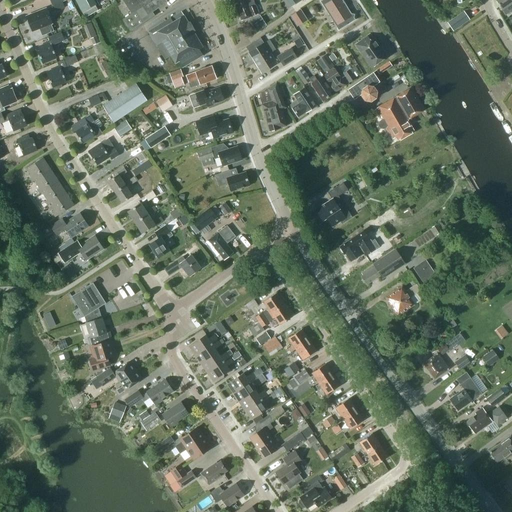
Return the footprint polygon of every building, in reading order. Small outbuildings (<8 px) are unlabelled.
[(93,0),(75,0),(82,12),(96,4),(93,0)] [(121,0),(131,14),(123,20),(131,32),(155,16),(152,12),(166,3),(163,0),(121,0)] [(232,0),(237,9),(241,21),(258,14),(253,2),(255,0),(232,0)] [(339,31),(355,20),(342,0),(323,0),(320,2),(339,31)] [(511,0),(495,0),(506,14),(511,9),(511,0)] [(309,10),(311,14),(316,14),(318,10),(316,6),(311,6),(309,10)] [(40,10),(26,15),(29,24),(32,31),(39,29),(42,36),(54,31),(51,24),(52,23),(46,7),(40,10)] [(307,19),(300,9),(290,16),(297,26),(307,19)] [(463,11),(447,23),(453,31),(469,19),(463,11)] [(171,19),(148,32),(156,46),(164,59),(170,55),(175,64),(179,62),(182,68),(203,55),(199,49),(202,47),(193,32),(195,31),(190,22),(188,23),(184,16),(181,12),(171,19)] [(94,23),(88,26),(93,38),(99,35),(94,23)] [(51,46),(64,41),(61,33),(48,38),(50,43),(38,48),(40,52),(38,53),(42,64),(56,58),(51,46)] [(373,67),(386,58),(378,47),(380,46),(375,39),(369,43),(365,38),(355,45),(359,51),(360,50),(373,67)] [(249,54),(256,64),(271,54),(270,53),(275,49),(269,40),(264,43),(264,44),(249,54)] [(273,58),(271,54),(256,64),(262,74),(277,64),(276,63),(280,60),(284,66),(297,58),(291,48),(273,58)] [(334,69),(334,70),(332,67),(333,66),(325,54),(317,60),(325,72),(326,72),(328,74),(324,77),(335,93),(346,86),(334,69)] [(64,60),(67,66),(78,61),(75,55),(64,60)] [(99,64),(103,71),(110,67),(106,60),(99,64)] [(392,66),(389,61),(376,70),(379,74),(392,66)] [(62,86),(61,84),(66,82),(60,67),(46,73),(52,88),(53,87),(54,90),(56,90),(61,88),(62,86)] [(200,85),(216,79),(211,67),(195,73),(186,77),(189,84),(190,88),(200,84),(200,85)] [(323,76),(317,80),(314,75),(309,78),(302,67),(296,71),(305,84),(310,81),(312,84),(311,84),(323,101),(331,96),(329,93),(333,91),(323,76)] [(172,80),(183,76),(180,69),(169,73),(172,80)] [(343,73),(349,83),(356,78),(349,69),(343,73)] [(380,82),(374,73),(372,74),(348,90),(354,99),(361,95),(360,96),(364,101),(371,102),(376,98),(377,92),(373,87),(372,87),(380,82)] [(163,78),(165,85),(172,83),(169,75),(163,78)] [(272,101),(261,104),(269,132),(280,129),(280,128),(286,126),(281,110),(286,107),(276,82),(267,88),(272,101)] [(102,105),(114,122),(147,100),(136,83),(102,105)] [(3,107),(17,101),(12,90),(10,91),(8,87),(0,90),(0,112),(5,111),(3,107)] [(213,104),(223,100),(223,99),(224,98),(223,93),(221,93),(219,88),(204,94),(203,92),(196,94),(200,105),(207,103),(208,107),(213,105),(213,104)] [(306,113),(317,106),(304,88),(294,95),(297,101),(290,106),(298,118),(305,113),(306,113)] [(375,110),(381,121),(379,122),(378,125),(379,127),(381,129),(383,130),(386,128),(392,140),(396,138),(398,142),(414,132),(407,120),(425,110),(412,88),(375,110)] [(172,106),(166,95),(156,102),(163,112),(172,106)] [(154,103),(148,106),(151,111),(157,108),(154,103)] [(13,131),(27,126),(20,110),(3,118),(1,113),(0,113),(0,123),(8,120),(13,131)] [(191,110),(171,123),(176,131),(197,119),(191,110)] [(71,127),(82,144),(94,136),(96,139),(103,135),(89,115),(71,127)] [(214,139),(233,133),(229,120),(215,124),(213,117),(196,122),(200,136),(211,132),(214,139)] [(114,128),(119,136),(131,129),(126,120),(114,128)] [(153,146),(176,136),(171,126),(148,136),(153,146)] [(144,136),(151,132),(149,128),(142,132),(144,136)] [(23,156),(37,150),(32,139),(30,140),(28,136),(17,141),(23,156)] [(88,152),(97,165),(109,158),(111,161),(119,156),(108,139),(88,152)] [(237,147),(225,151),(222,143),(197,151),(200,161),(213,157),(214,159),(220,157),(223,166),(242,160),(237,147)] [(145,151),(136,156),(140,162),(149,157),(145,151)] [(32,183),(34,181),(50,170),(43,158),(26,169),(31,177),(29,179),(32,183)] [(108,182),(114,191),(124,184),(120,177),(127,173),(124,169),(117,174),(118,175),(108,182)] [(40,194),(42,193),(58,182),(50,170),(34,181),(39,189),(37,190),(40,194)] [(231,192),(250,186),(246,173),(233,177),(230,170),(215,175),(219,187),(228,184),(231,192)] [(135,177),(124,184),(114,191),(122,204),(132,197),(127,188),(137,181),(142,188),(149,183),(142,172),(135,177)] [(47,206),(49,204),(66,194),(58,182),(42,193),(47,201),(45,202),(47,206)] [(347,190),(342,184),(328,193),(332,200),(315,210),(323,221),(327,219),(332,227),(340,222),(342,224),(351,218),(338,197),(347,190)] [(66,194),(49,204),(55,213),(52,214),(55,218),(74,205),(66,194)] [(136,224),(149,216),(156,211),(154,207),(146,212),(140,204),(128,212),(136,224)] [(192,221),(200,231),(217,217),(210,207),(192,221)] [(176,217),(184,214),(182,208),(174,211),(176,217)] [(71,238),(88,227),(79,214),(65,224),(62,219),(50,227),(56,236),(66,230),(71,238)] [(179,219),(183,226),(189,221),(185,215),(179,219)] [(153,223),(149,216),(136,224),(142,234),(154,225),(155,227),(163,221),(161,218),(153,223)] [(432,227),(436,235),(441,232),(436,224),(432,227)] [(163,242),(172,236),(166,226),(155,234),(158,239),(149,245),(158,258),(169,251),(163,242)] [(227,226),(206,243),(216,257),(219,254),(224,260),(233,253),(226,244),(235,237),(227,226)] [(374,239),(370,242),(363,231),(354,238),(340,247),(340,248),(340,249),(341,251),(343,251),(345,255),(345,254),(350,262),(363,254),(365,256),(379,247),(374,239)] [(103,250),(94,237),(80,246),(77,242),(65,250),(58,255),(64,264),(71,259),(80,253),(86,261),(103,250)] [(429,247),(433,252),(439,248),(435,243),(429,247)] [(373,263),(374,265),(375,265),(362,274),(363,276),(362,277),(363,278),(362,280),(364,283),(366,283),(367,285),(380,276),(382,279),(405,264),(395,248),(373,263)] [(377,250),(368,256),(372,262),(381,257),(377,250)] [(189,277),(201,269),(191,256),(185,260),(182,257),(164,270),(169,276),(182,267),(189,277)] [(429,258),(416,267),(427,282),(439,274),(429,258)] [(65,275),(70,282),(77,277),(73,270),(65,275)] [(441,287),(445,293),(457,285),(453,279),(441,287)] [(84,318),(86,323),(101,318),(98,309),(106,304),(100,295),(93,284),(72,297),(84,318)] [(410,299),(421,291),(416,284),(405,292),(402,287),(386,298),(393,310),(393,311),(394,313),(396,313),(398,316),(414,305),(410,299)] [(268,309),(253,319),(256,324),(259,322),(285,305),(277,294),(264,302),(268,309)] [(285,305),(259,322),(262,327),(273,319),(275,318),(280,325),(293,317),(285,305)] [(457,325),(451,317),(445,320),(451,329),(457,325)] [(88,339),(89,343),(110,336),(109,332),(107,333),(102,318),(101,319),(101,318),(86,323),(86,324),(90,338),(88,339)] [(56,325),(53,319),(46,322),(49,328),(56,325)] [(256,324),(249,329),(254,337),(264,330),(262,327),(259,322),(256,324)] [(288,339),(295,350),(309,341),(302,330),(288,339)] [(189,347),(195,356),(221,338),(221,337),(222,336),(219,332),(209,339),(206,335),(189,347)] [(266,332),(256,338),(260,345),(270,338),(266,332)] [(454,349),(469,340),(464,332),(449,341),(454,349)] [(112,341),(110,336),(89,343),(94,359),(89,361),(92,371),(109,366),(107,359),(114,357),(109,342),(112,341)] [(263,346),(269,354),(281,345),(276,337),(263,346)] [(136,364),(164,349),(158,338),(130,352),(136,364)] [(215,349),(224,343),(221,338),(195,356),(201,364),(218,353),(215,349)] [(57,342),(60,350),(68,347),(65,339),(57,342)] [(316,351),(309,341),(295,350),(303,360),(316,351)] [(444,343),(437,349),(441,355),(449,349),(444,343)] [(482,356),(489,366),(494,363),(492,360),(498,357),(493,349),(482,356)] [(58,354),(62,363),(71,360),(67,351),(58,354)] [(238,352),(231,356),(234,360),(241,355),(238,352)] [(201,364),(207,373),(230,358),(226,353),(220,356),(218,353),(201,364)] [(435,380),(449,369),(437,354),(423,364),(435,380)] [(470,362),(465,354),(454,362),(459,369),(470,362)] [(233,363),(230,358),(207,373),(213,382),(230,370),(227,366),(233,363)] [(116,378),(119,383),(135,371),(129,362),(113,374),(109,369),(96,378),(102,387),(116,378)] [(297,362),(287,370),(293,377),(303,369),(297,362)] [(319,385),(333,375),(325,365),(312,374),(319,385)] [(305,369),(287,381),(292,389),(310,377),(305,369)] [(124,390),(125,391),(141,380),(135,371),(119,383),(122,387),(117,390),(119,394),(124,390)] [(227,385),(233,394),(256,379),(252,374),(247,377),(244,373),(227,385)] [(340,386),(333,375),(319,385),(327,395),(340,386)] [(481,394),(478,390),(470,378),(460,385),(464,390),(450,400),(458,411),(472,401),(472,400),(481,394)] [(233,394),(239,403),(256,391),(254,387),(259,384),(256,379),(233,394)] [(94,381),(83,388),(89,398),(100,391),(94,381)] [(150,398),(156,406),(162,401),(161,399),(173,392),(165,381),(142,397),(138,391),(125,401),(130,408),(142,400),(144,403),(150,398)] [(506,396),(503,392),(499,388),(486,398),(493,407),(506,396)] [(239,403),(245,412),(268,396),(264,391),(259,395),(256,391),(239,403)] [(271,401),(268,396),(245,412),(251,421),(268,409),(266,405),(271,401)] [(336,408),(343,419),(356,410),(349,399),(336,408)] [(122,418),(126,406),(115,402),(110,413),(122,418)] [(188,414),(181,403),(162,416),(171,429),(178,424),(177,422),(188,414)] [(249,438),(256,449),(271,438),(267,432),(273,428),(270,424),(273,422),(272,421),(284,411),(282,407),(255,425),(260,431),(249,438)] [(475,435),(492,422),(493,422),(497,426),(507,419),(499,407),(492,411),(489,411),(485,413),(482,409),(475,414),(476,415),(466,423),(475,435)] [(300,408),(294,412),(299,419),(305,415),(300,408)] [(139,415),(143,420),(150,415),(146,410),(139,415)] [(364,421),(356,410),(343,419),(350,430),(364,421)] [(161,421),(155,412),(141,422),(147,431),(161,421)] [(329,417),(322,423),(326,428),(335,422),(331,416),(329,417)] [(334,428),(339,433),(345,428),(340,423),(334,428)] [(309,426),(282,444),(287,451),(313,433),(309,426)] [(180,440),(181,442),(175,446),(180,453),(186,449),(187,450),(204,438),(197,428),(180,440)] [(359,443),(367,455),(380,446),(372,434),(359,443)] [(307,438),(310,443),(316,440),(313,435),(307,438)] [(170,436),(158,444),(162,450),(174,441),(170,436)] [(493,459),(495,459),(497,462),(504,457),(505,460),(511,454),(511,453),(511,451),(511,437),(511,436),(498,445),(499,446),(490,452),(491,454),(490,456),(493,459)] [(211,448),(204,438),(187,450),(194,460),(211,448)] [(271,438),(256,449),(263,459),(278,448),(271,438)] [(342,445),(333,452),(338,459),(347,453),(342,445)] [(388,457),(380,446),(367,455),(375,466),(388,457)] [(325,460),(331,456),(326,447),(320,450),(325,460)] [(303,479),(299,474),(300,473),(295,465),(301,461),(294,451),(283,459),(287,465),(275,473),(284,485),(285,483),(289,489),(303,479)] [(351,457),(354,462),(361,458),(357,453),(351,457)] [(361,458),(354,462),(357,467),(364,463),(361,458)] [(216,463),(201,474),(209,486),(224,475),(223,474),(227,471),(220,462),(217,465),(216,463)] [(187,473),(180,464),(170,471),(167,473),(173,482),(176,480),(187,473)] [(176,480),(181,488),(196,478),(191,470),(187,473),(176,480)] [(304,508),(306,507),(307,509),(315,503),(318,508),(332,498),(324,488),(322,489),(319,484),(324,480),(319,473),(307,481),(311,487),(306,490),(308,492),(300,498),(301,500),(299,501),(299,504),(301,508),(304,508)] [(336,477),(343,489),(350,486),(344,473),(336,477)] [(222,500),(227,507),(244,496),(236,484),(223,493),(219,487),(210,494),(216,504),(222,500)]
